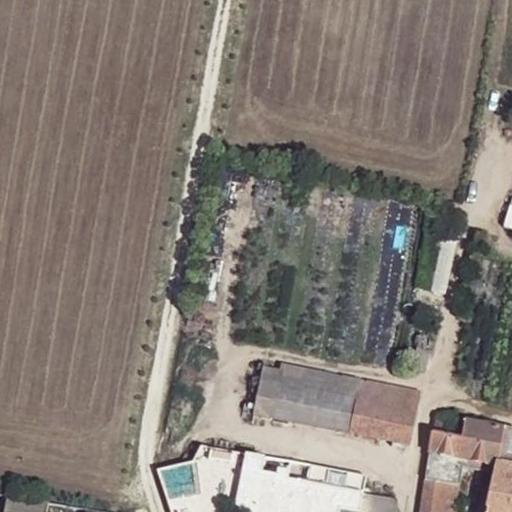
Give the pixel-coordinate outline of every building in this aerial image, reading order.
[(431,352),(418,349),(417,357),(411,356),(409,364),(427,368),(431,352)] [(274,371),(282,372),(284,367),(264,362),(261,377),(272,380),(274,371)] [(284,367),(282,372),(272,420),(408,445),(419,392),(284,367)] [(463,441),(467,422),(436,417),(433,434),(463,441)] [(511,430),(467,422),(463,441),(433,434),(425,480),(427,481),(421,511),(439,511),(441,500),(453,502),(459,468),(461,458),(497,466),(511,466),(511,461),(511,430)] [(199,511),(246,511),(248,452),(201,451),(199,511)] [(461,458),(459,468),(463,469),(495,475),(497,466),(461,458)] [(511,511),(511,466),(497,466),(495,475),(493,482),(490,495),(486,511),(511,511)] [(362,511),(366,497),(351,494),(347,491),(307,484),(301,511),(362,511)] [(397,511),(393,501),(366,497),(362,511),(397,511)] [(14,511),(17,499),(10,498),(7,511),(14,511)] [(17,499),(14,511),(51,511),(53,505),(17,499)] [(455,511),(457,503),(453,502),(441,500),(439,511),(455,511)]
